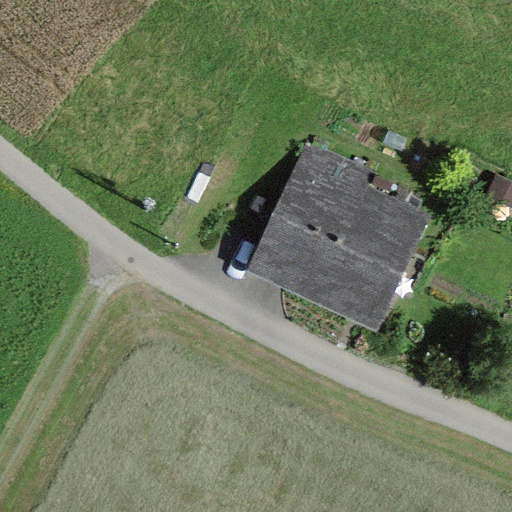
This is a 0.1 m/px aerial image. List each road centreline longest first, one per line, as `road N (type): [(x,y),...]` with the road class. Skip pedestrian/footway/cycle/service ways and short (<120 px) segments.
road 1 (residential): [(511,435),(332,357),(121,237),(0,140)]
road 2 (track): [(0,454),(121,237)]
